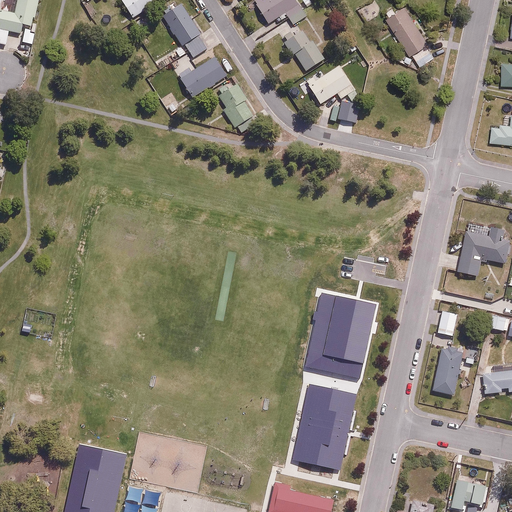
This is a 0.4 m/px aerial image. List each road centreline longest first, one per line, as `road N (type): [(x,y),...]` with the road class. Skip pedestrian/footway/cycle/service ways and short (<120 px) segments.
road 1 (residential): [(446,161),(313,137),(277,108),(209,0)]
road 2 (residential): [(444,169),(390,421)]
road 3 (residential): [(481,0),(446,161)]
road 4 (residential): [(511,447),(390,421)]
